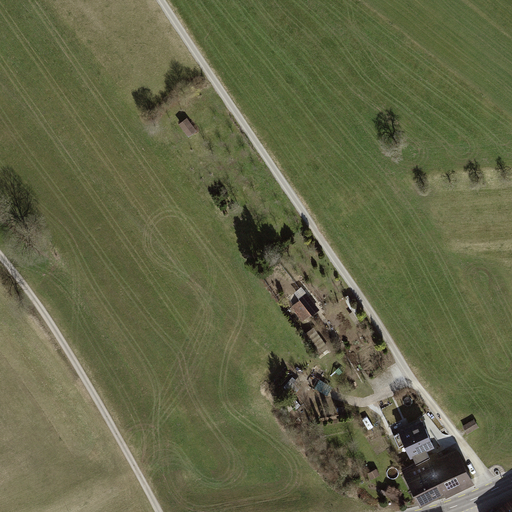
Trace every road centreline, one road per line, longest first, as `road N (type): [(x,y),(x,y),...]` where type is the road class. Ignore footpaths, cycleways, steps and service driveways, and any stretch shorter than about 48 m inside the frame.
road 1 (track): [(491,491),(162,0)]
road 2 (track): [(159,511),(68,350),(0,254)]
road 3 (track): [(430,407),(342,399),(286,365)]
